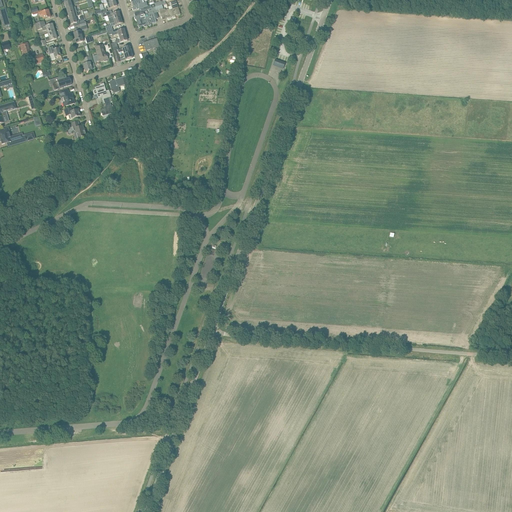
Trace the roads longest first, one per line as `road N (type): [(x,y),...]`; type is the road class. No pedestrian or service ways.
road 1 (secondary): [(211,329),(329,0)]
road 2 (unclassified): [(511,356),(211,329)]
road 3 (secondary): [(146,511),(211,329)]
